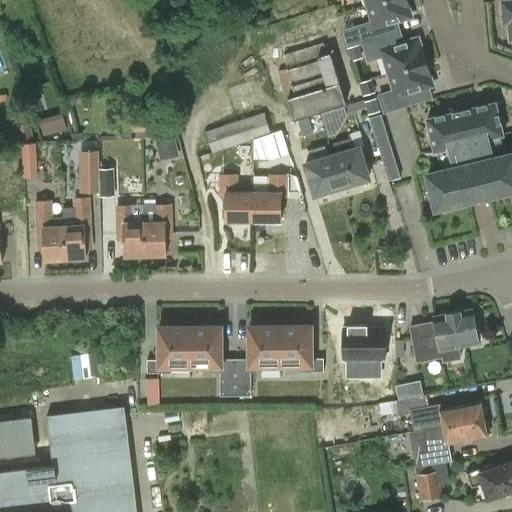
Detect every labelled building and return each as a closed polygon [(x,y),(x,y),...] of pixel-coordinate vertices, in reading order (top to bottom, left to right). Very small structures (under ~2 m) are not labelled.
[(358,28),(363,45),(400,33),(397,23),(413,18),(407,0),(386,0),(368,6),(373,23),(358,28)] [(511,1),(504,2),(504,6),(499,6),(501,21),(505,20),(506,23),(510,23),(511,40),(511,39),(511,1)] [(384,57),(389,74),(427,63),(420,39),(403,44),(400,33),(363,45),(369,62),(384,57)] [(295,121),(347,104),(331,55),(327,56),(323,44),(283,56),(287,68),(278,72),(285,93),(294,90),(296,96),(288,99),(295,121)] [(427,63),(389,74),(395,92),(380,97),(385,114),(414,104),(411,94),(434,86),(427,63)] [(361,82),(364,94),(392,88),(389,75),(361,82)] [(437,209),(511,190),(511,154),(506,156),(501,136),(503,136),(496,104),(470,110),(471,117),(455,121),(454,114),(428,120),(435,152),(437,152),(442,171),(429,175),(434,197),(437,209)] [(64,112),(41,120),(46,134),(69,126),(64,112)] [(213,152),(271,133),(264,112),(206,132),(213,152)] [(370,120),(390,182),(401,179),(381,116),(370,120)] [(288,154),(281,130),(254,139),(254,158),(273,159),(288,154)] [(343,187),(369,179),(360,149),(353,151),(350,140),(335,145),(338,155),(334,157),(343,187)] [(24,177),(37,176),(36,143),(22,144),(24,177)] [(315,196),(343,187),(334,157),(328,158),(325,148),(310,153),(313,163),(306,165),(315,196)] [(91,167),(81,167),(81,191),(99,191),(99,151),(91,151),(91,167)] [(101,196),(114,194),(114,170),(99,170),(101,196)] [(227,221),(254,222),(255,194),(237,193),(238,175),(222,175),(221,198),(227,198),(227,221)] [(271,194),(255,194),(254,222),(282,222),(282,198),(288,199),(288,176),(271,176),(271,194)] [(87,256),(87,248),(93,248),(90,197),(74,198),(74,207),(64,208),(66,258),(87,256)] [(66,258),(64,208),(63,208),(63,216),(53,217),(52,199),(35,200),(38,250),(45,250),(45,259),(66,258)] [(118,241),(124,240),(124,255),(145,255),(144,205),(118,206),(118,241)] [(144,205),(145,255),(167,254),(167,239),(172,239),(172,205),(157,205),(144,205)] [(480,330),(477,328),(474,310),(435,317),(436,323),(411,327),(417,355),(442,351),(444,361),(460,358),(459,348),(480,344),(479,340),(481,338),(480,330)] [(263,366),(282,366),(281,322),(272,323),(262,326),(250,326),(250,360),(238,360),(239,372),(240,372),(240,396),(252,396),(252,373),(263,372),(263,366)] [(313,326),(301,326),(291,323),(281,322),(282,366),(301,366),(301,372),(325,372),(325,359),(313,359),(313,326)] [(172,373),(172,367),(191,367),(191,323),(181,324),(172,327),(160,327),(160,360),(148,360),(148,373),(172,373)] [(201,324),(191,323),(191,367),(211,367),(211,373),(221,373),(221,396),(234,396),(234,373),(235,373),(235,360),(223,360),(222,327),(210,327),(201,324)] [(343,327),(343,360),(357,360),(357,377),(380,377),(380,360),(385,360),(385,327),(368,327),(368,324),(348,324),(348,327),(343,327)] [(150,403),(161,403),(160,377),(148,378),(150,403)] [(401,400),(398,383),(380,386),(383,403),(401,400)] [(481,402),(442,409),(441,403),(410,408),(414,430),(425,428),(425,429),(487,418),(484,403),(481,403),(481,402)] [(0,511),(137,511),(125,406),(47,416),(53,466),(0,472),(0,511)] [(31,417),(0,420),(0,457),(35,453),(31,417)] [(487,435),(490,435),(487,418),(425,429),(429,450),(419,452),(422,464),(450,459),(448,444),(487,437),(487,435)] [(420,499),(442,496),(440,483),(449,482),(445,462),(415,467),(420,499)] [(511,462),(491,469),(490,466),(467,474),(471,488),(483,484),(489,499),(511,490),(511,462)]
